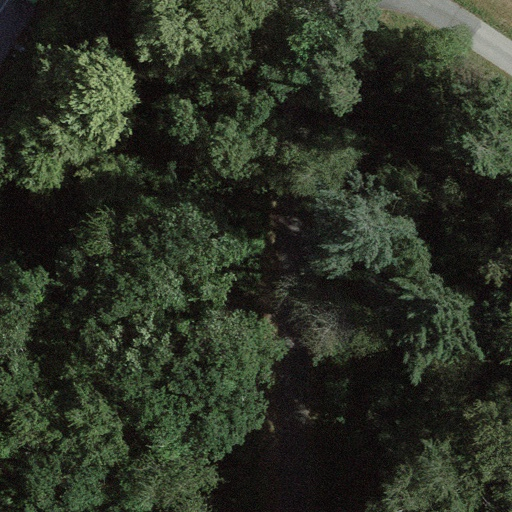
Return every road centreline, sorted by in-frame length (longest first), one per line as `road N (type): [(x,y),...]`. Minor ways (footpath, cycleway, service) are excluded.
road 1 (track): [(309,0),(289,511)]
road 2 (unclassified): [(402,0),(511,69)]
